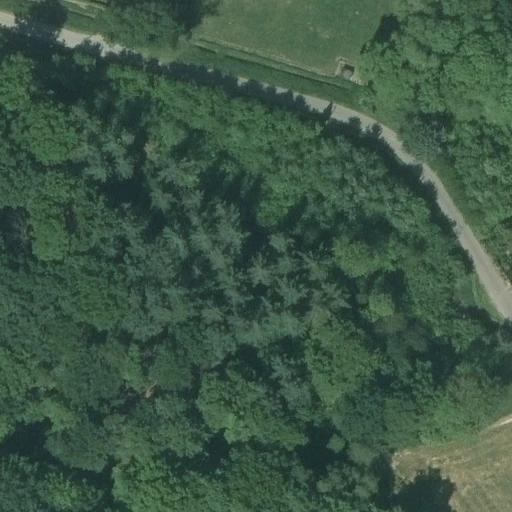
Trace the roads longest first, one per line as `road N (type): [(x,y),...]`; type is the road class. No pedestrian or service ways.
road 1 (residential): [(511,319),(414,157),(341,114),(0,20)]
road 2 (track): [(0,426),(98,443),(454,432),(511,394)]
